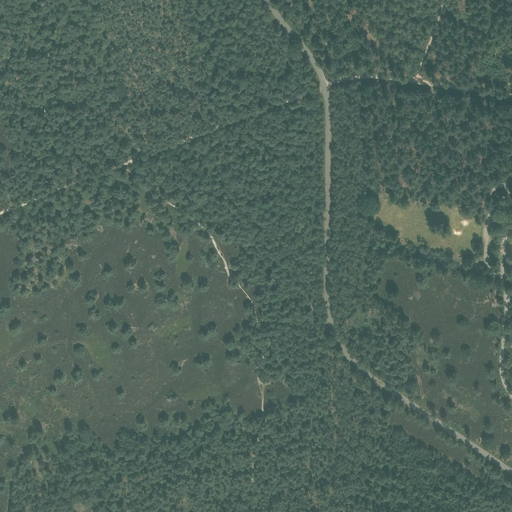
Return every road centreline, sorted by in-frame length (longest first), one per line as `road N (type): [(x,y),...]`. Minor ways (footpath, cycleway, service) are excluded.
road 1 (unclassified): [(511,474),(369,378),(338,342),(328,312),(328,99),(268,0)]
road 2 (track): [(282,103),(131,160)]
road 3 (track): [(131,160),(0,210)]
road 4 (track): [(415,81),(355,77),(282,103)]
road 5 (unclassified): [(511,189),(494,187),(484,255),(502,278)]
